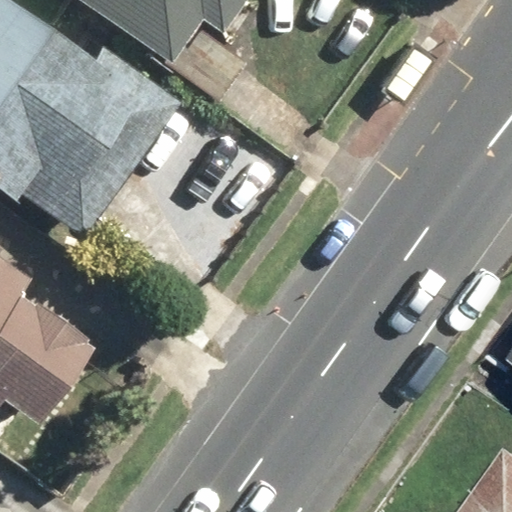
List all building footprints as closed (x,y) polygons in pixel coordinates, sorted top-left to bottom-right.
[(0,0),(0,188),(64,234),(163,97),(89,44),(80,57),(0,0)] [(68,0),(150,58),(181,14),(202,28),(221,0),(68,0)] [(426,56),(403,40),(370,88),(393,104),(426,56)] [(0,404),(18,417),(73,341),(0,289),(0,288),(11,272),(0,264),(0,404)] [(511,511),(511,443),(510,442),(459,511),(511,511)]
